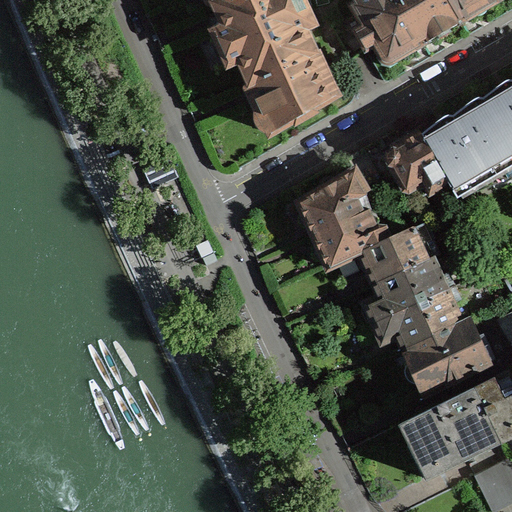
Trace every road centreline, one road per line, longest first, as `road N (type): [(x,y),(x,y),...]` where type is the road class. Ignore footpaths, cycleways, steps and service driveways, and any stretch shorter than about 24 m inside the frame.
road 1 (residential): [(361,511),(218,210)]
road 2 (residential): [(218,210),(123,0)]
road 3 (residential): [(218,210),(409,99)]
